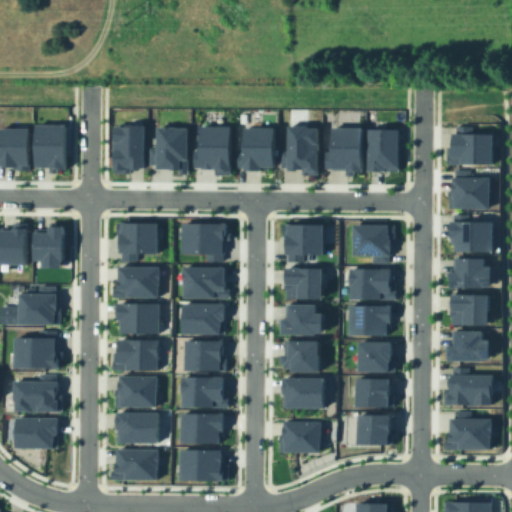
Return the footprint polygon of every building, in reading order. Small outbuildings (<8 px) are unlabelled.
[(313,158),(315,158),(315,172),(299,172),(299,165),(293,165),(293,168),(284,167),(284,165),(278,165),(278,148),(284,149),(284,144),(284,122),(304,123),(304,124),(314,124),(313,158)] [(112,169),(112,155),(113,155),(113,124),(127,125),(127,123),(144,123),(144,167),(127,167),(127,160),(125,160),(125,169),(112,169)] [(208,166),(196,166),(196,164),(191,164),(191,148),(196,148),(196,123),(208,123),(227,123),(226,151),(227,151),(227,172),(212,172),(212,166),(208,166)] [(448,145),(449,130),(453,130),(453,123),(470,123),(470,130),(489,130),(489,161),(464,161),(444,161),(444,145),(448,145)] [(153,146),(153,133),(153,124),(172,124),(172,126),(186,126),(186,166),(184,166),(184,171),(176,171),(176,166),(153,165),(153,161),(147,161),(147,146),(153,146)] [(241,133),(241,124),(273,125),(273,164),(266,164),(266,167),(257,166),(257,168),(240,167),(240,164),(235,164),(235,149),(238,149),(239,133),(241,133)] [(351,170),(351,173),(343,173),(343,170),(341,170),(341,167),(336,167),(322,167),(322,148),(328,148),(328,124),(361,124),(361,157),(361,170),(351,170)] [(31,163),(31,125),(65,125),(65,163),(55,163),(55,171),(48,171),(48,163),(31,163)] [(394,126),(394,168),(365,168),(365,125),(394,126)] [(0,164),(0,127),(25,127),(25,169),(11,169),(11,164),(0,164)] [(449,189),(449,174),(452,174),(452,167),(468,167),(468,174),(486,174),(486,205),(449,205),(445,205),(445,189),(449,189)] [(451,235),(447,235),(447,218),(451,218),(451,216),(492,216),(492,251),(451,251),(451,235)] [(179,220),(223,220),(223,229),(227,229),(227,237),(223,237),(223,251),(220,251),(220,259),(203,259),(203,251),(179,251),(179,220)] [(154,252),(119,252),(119,221),(154,221),(154,252)] [(281,235),(279,235),(279,221),(281,221),(319,221),(319,251),(301,251),(301,259),(285,259),(285,251),(281,251),(281,235)] [(23,262),(0,262),(0,228),(10,228),(10,222),(23,222),(23,262)] [(370,253),(350,253),(350,222),(386,222),(389,222),(393,222),(393,239),(389,239),(389,253),(386,253),(386,260),(370,260),(370,253)] [(59,265),(37,265),(37,258),(30,258),(30,231),(46,231),(46,225),(59,225),(59,265)] [(454,266),(453,256),(482,255),(482,266),(490,266),(490,278),(489,285),(445,285),(446,270),(453,270),(453,266),(454,266)] [(156,296),(115,296),(115,265),(156,265),(156,296)] [(179,296),(179,265),(219,265),(219,288),(227,288),(227,297),(179,296)] [(280,266),(285,266),(285,265),(318,265),(318,296),(285,296),(285,286),(280,286),(280,266)] [(347,266),(386,266),(386,281),(393,281),(393,298),(379,298),(347,297),(347,266)] [(58,322),(0,322),(0,305),(16,305),(16,292),(38,292),(38,286),(55,286),(55,307),(58,307),(58,322)] [(449,295),(449,293),(484,292),(485,322),(450,323),(450,315),(448,315),(447,295),(449,295)] [(156,332),(118,332),(118,302),(156,302),(156,332)] [(215,332),(178,332),(178,302),(221,302),(220,318),(223,318),(223,332),(215,332)] [(319,311),(319,329),(310,329),(310,332),(276,332),(276,318),(284,318),(284,302),(312,302),(312,311),(319,311)] [(389,304),(389,326),(384,326),(384,333),(346,333),(346,304),(366,304),(389,304)] [(444,359),(444,344),(451,344),(452,328),(479,329),(478,338),(486,338),(486,357),(478,357),(478,359),(444,359)] [(11,336),(35,336),(35,329),(53,329),(53,336),(55,336),(54,355),(58,355),(58,369),(11,368),(11,336)] [(120,363),(115,363),(115,351),(120,351),(120,338),(158,338),(158,370),(120,370),(120,363)] [(314,339),(314,370),(287,370),(287,367),(280,367),(280,363),(277,363),(277,353),(282,353),(282,338),(294,338),(294,339),(314,339)] [(217,360),(224,360),(224,369),(209,369),(209,368),(181,368),(181,339),(217,339),(217,360)] [(374,339),(388,339),(388,358),(393,358),(393,369),(369,369),(355,369),(355,339),(374,339)] [(450,373),(450,366),(467,366),(467,373),(489,373),(489,402),(446,402),(446,395),(442,395),(442,387),(446,387),(446,373),(450,373)] [(11,411),(11,393),(11,380),(40,380),(40,374),(55,374),(55,380),(57,380),(57,393),(64,393),(64,411),(11,411)] [(111,404),(111,392),(114,392),(114,378),(119,378),(119,375),(155,375),(155,401),(155,405),(111,404)] [(220,389),(226,389),(226,405),(213,405),(179,405),(179,375),(220,375),(220,389)] [(322,406),(281,406),(282,393),(278,393),(278,375),(282,375),(322,375),(322,406)] [(388,394),(392,394),(392,405),(388,405),(353,405),(352,405),(352,393),(353,393),(353,376),(388,377),(388,394)] [(469,417),(489,417),(489,447),(452,447),(452,450),(441,450),(441,439),(447,439),(447,417),(452,417),(452,410),(469,410),(469,417)] [(115,412),(115,411),(155,411),(155,442),(115,442),(115,428),(110,428),(110,412),(115,412)] [(216,442),(178,442),(178,418),(178,412),(220,412),(220,434),(216,434),(216,442)] [(387,432),(392,432),(392,443),(382,443),(355,443),(355,413),(387,413),(387,432)] [(12,416),(54,417),(54,446),(12,446),(12,416)] [(295,451),(277,451),(277,433),(281,433),(281,420),(319,420),(319,451),(295,451)] [(111,462),(113,462),(113,448),(154,448),(154,477),(113,477),(108,477),(108,468),(111,468),(111,462)] [(219,463),(226,463),(226,479),(219,479),(177,479),(177,448),(219,448),(219,463)] [(449,501),(449,508),(451,508),(451,511),(493,511),(493,501),(449,501)] [(382,502),(390,502),(390,511),(354,511),(354,502),(382,502)]
